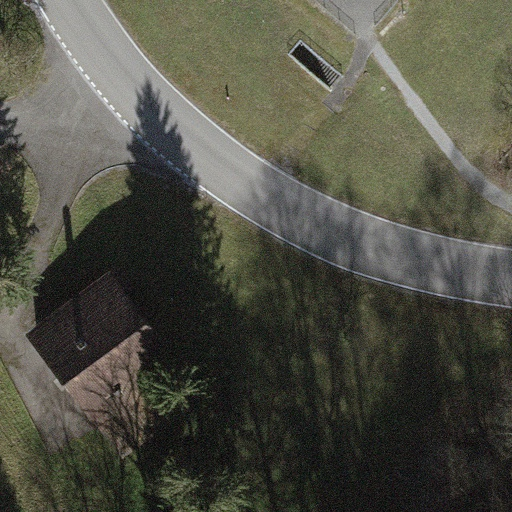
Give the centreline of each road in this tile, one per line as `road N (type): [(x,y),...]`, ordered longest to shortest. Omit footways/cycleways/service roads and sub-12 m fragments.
road 1 (unclassified): [(70,0),(129,84),(246,182),(359,239),(511,277)]
road 2 (track): [(0,123),(51,122),(129,84)]
